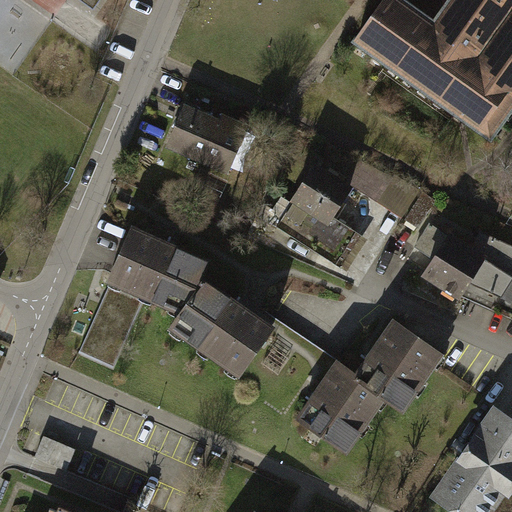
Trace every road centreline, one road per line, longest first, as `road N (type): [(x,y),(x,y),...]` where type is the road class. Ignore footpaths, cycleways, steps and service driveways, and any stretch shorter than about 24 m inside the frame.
road 1 (residential): [(170,0),(0,412)]
road 2 (residential): [(511,351),(380,293),(343,325),(293,309)]
